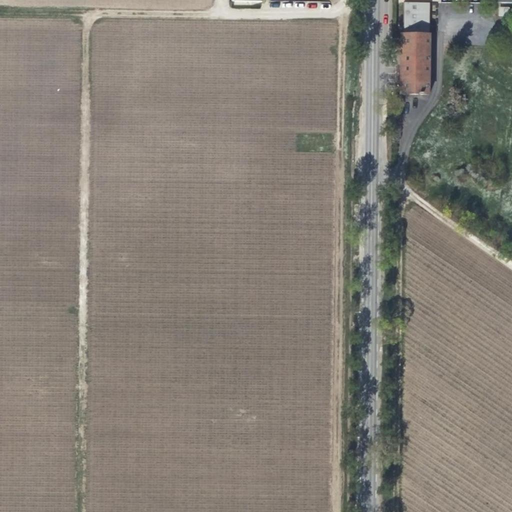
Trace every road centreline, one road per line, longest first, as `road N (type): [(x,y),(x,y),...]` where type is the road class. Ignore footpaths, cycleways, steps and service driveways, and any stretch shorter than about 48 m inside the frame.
road 1 (unclassified): [(376,0),(363,511)]
road 2 (track): [(79,511),(84,12)]
road 3 (track): [(335,511),(344,16)]
road 4 (track): [(0,11),(344,16),(344,0)]
road 5 (track): [(511,264),(384,177),(366,176)]
